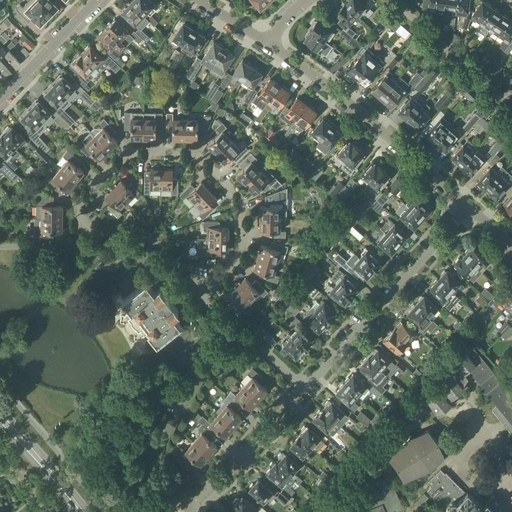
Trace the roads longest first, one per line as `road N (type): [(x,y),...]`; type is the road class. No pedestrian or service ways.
road 1 (residential): [(198,301),(241,250),(239,201),(199,159),(157,152),(113,166),(82,205),(84,228),(166,256)]
road 2 (residential): [(466,208),(265,40)]
road 3 (residential): [(303,387),(466,208)]
road 4 (residential): [(187,505),(303,387)]
road 5 (residential): [(0,97),(95,0)]
road 6 (residential): [(198,301),(303,387)]
road 7 (secondary): [(81,511),(0,419)]
